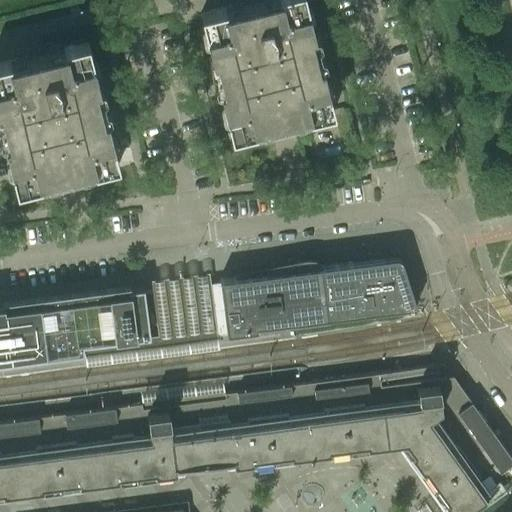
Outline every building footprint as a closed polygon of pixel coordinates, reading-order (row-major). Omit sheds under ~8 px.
[(321,64),(324,61),(323,55),(319,54),(316,44),(319,41),(318,35),(314,34),(305,0),(262,0),(262,1),(241,6),(240,2),(200,13),(211,59),(215,58),(223,89),(219,89),(230,136),(271,126),(270,122),(280,119),(281,123),(333,110),(321,64)] [(64,50),(42,56),(26,59),(26,56),(0,62),(0,111),(0,112),(8,142),(4,143),(16,189),(56,179),(55,175),(65,173),(66,177),(118,164),(106,118),(103,118),(95,88),(99,87),(87,41),(63,47),(64,50)] [(248,275),(225,278),(219,279),(226,334),(328,320),(328,317),(416,306),(402,260),(402,259),(401,258),(400,257),(399,257),(398,256),(397,255),(396,255),(394,255),(351,260),(351,261),(321,265),(320,260),(318,259),(317,258),(315,258),(313,257),(311,257),(308,256),(304,257),(245,268),(246,269),(247,269),(248,275)] [(0,362),(83,352),(82,344),(149,335),(143,285),(128,287),(128,284),(1,300),(2,304),(0,304),(0,362)] [(511,463),(511,457),(463,389),(455,395),(448,385),(438,386),(437,382),(381,389),(379,377),(416,373),(417,378),(446,375),(444,362),(222,391),(223,395),(214,396),(217,417),(225,416),(227,425),(196,429),(200,460),(232,456),(232,462),(401,440),(452,511),(460,511),(485,494),(480,487),(511,463)] [(200,460),(196,429),(170,433),(167,409),(142,412),(141,402),(0,420),(0,491),(175,469),(175,463),(200,460)]
